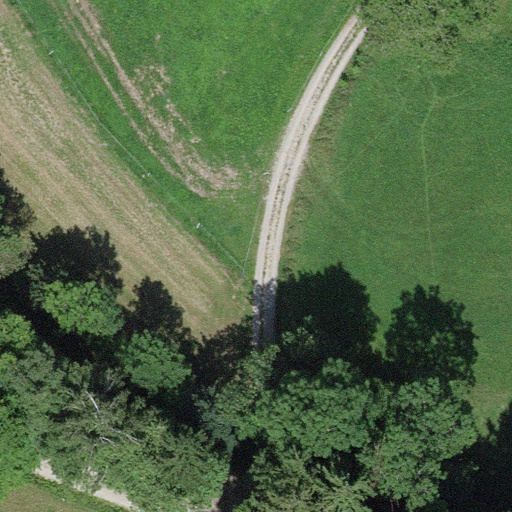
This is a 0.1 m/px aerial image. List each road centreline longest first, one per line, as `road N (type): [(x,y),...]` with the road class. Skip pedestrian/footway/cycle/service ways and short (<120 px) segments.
road 1 (track): [(267,511),(275,269),(334,77),(399,0)]
road 2 (track): [(217,511),(0,423)]
